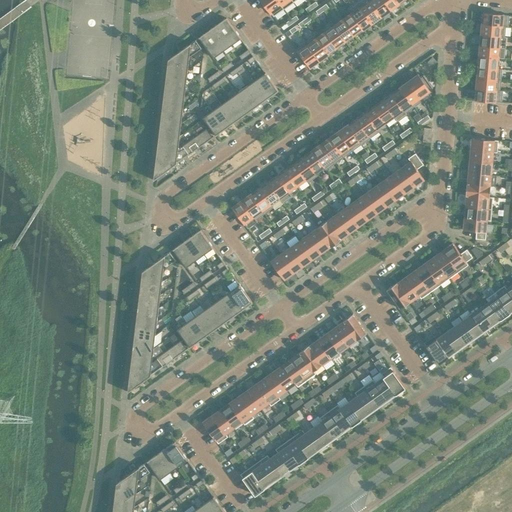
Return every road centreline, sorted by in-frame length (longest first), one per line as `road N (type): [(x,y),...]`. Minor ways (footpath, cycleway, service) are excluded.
road 1 (residential): [(306,97),(168,196),(169,226),(206,201)]
road 2 (residential): [(281,308),(140,408),(136,425),(144,434),(177,415)]
road 3 (secondary): [(346,500),(511,384)]
road 4 (residential): [(440,200),(281,308)]
road 5 (residential): [(446,0),(306,97)]
road 6 (residential): [(320,116),(456,29)]
road 7 (residential): [(177,415),(296,329)]
road 8 (residential): [(357,285),(441,403)]
road 9 (residential): [(206,201),(320,116)]
road 10 (secondary): [(441,403),(332,482)]
road 11 (residential): [(281,308),(206,201)]
